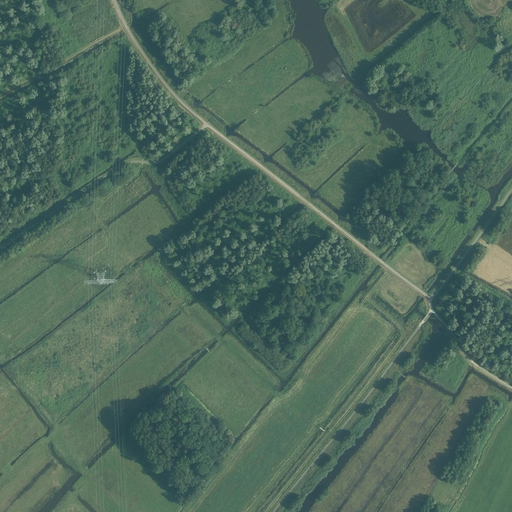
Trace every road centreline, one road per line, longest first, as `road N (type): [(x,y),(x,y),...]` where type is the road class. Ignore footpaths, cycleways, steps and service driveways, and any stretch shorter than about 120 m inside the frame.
road 1 (track): [(142,161),(189,227),(158,253),(197,291),(213,278),(218,285),(202,299),(227,321),(238,311),(245,318),(234,330),(281,376),(378,259)]
road 2 (track): [(390,269),(370,297),(400,325),(401,342),(267,511)]
